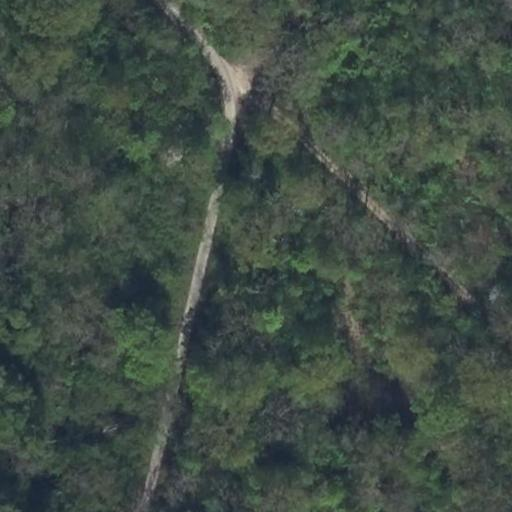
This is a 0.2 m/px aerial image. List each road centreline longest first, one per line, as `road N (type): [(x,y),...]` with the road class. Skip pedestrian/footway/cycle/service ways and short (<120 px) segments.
road 1 (unclassified): [(160,0),(208,47),(226,100),(171,408),(142,511)]
road 2 (track): [(208,47),(511,338)]
